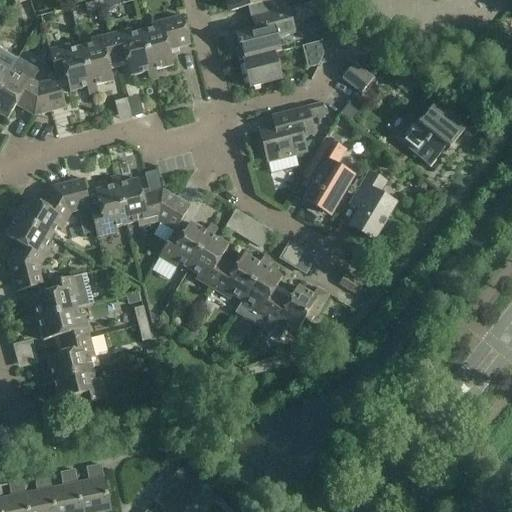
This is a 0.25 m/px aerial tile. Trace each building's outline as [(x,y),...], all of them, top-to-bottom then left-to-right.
[(103,0),(101,1),(103,10),(120,6),(118,0),(103,0)] [(225,0),(229,13),(256,6),(259,17),(286,10),(283,0),(225,0)] [(103,10),(101,1),(85,5),(88,15),(103,10)] [(318,17),(332,28),(340,19),(325,8),(318,17)] [(242,62),(273,54),(280,53),(276,39),(294,34),(289,9),(286,10),(259,17),(258,17),(260,29),(235,36),(242,62)] [(152,30),(142,32),(152,71),(173,66),(169,51),(190,45),(182,17),(151,24),(152,30)] [(110,35),(117,63),(125,61),(129,77),(152,71),(142,32),(131,35),(130,30),(110,35)] [(117,63),(110,35),(91,40),(92,45),(81,48),(91,87),(112,82),(107,66),(117,63)] [(0,88),(8,74),(0,68),(2,64),(0,62),(0,48),(4,42),(0,39),(0,88)] [(323,56),(320,43),(302,48),(308,70),(318,67),(323,56)] [(44,83),(52,112),(65,109),(57,79),(64,77),(69,93),(91,87),(81,48),(70,50),(69,46),(49,51),(56,80),(44,83)] [(273,54),(242,62),(248,89),(280,81),(273,54)] [(34,117),(52,112),(44,83),(38,85),(33,82),(39,72),(17,59),(8,74),(0,88),(0,115),(7,120),(15,106),(34,117)] [(361,96),(373,80),(354,65),(341,80),(361,96)] [(126,98),(115,100),(117,116),(128,115),(126,98)] [(427,101),(419,111),(398,138),(403,143),(402,143),(415,153),(414,155),(429,167),(445,149),(448,151),(465,130),(427,101)] [(304,152),(301,141),(315,137),(311,121),(326,117),(322,104),(271,117),(273,128),(259,132),(267,162),(304,152)] [(324,141),(303,178),(315,185),(305,201),(329,216),(351,179),(334,169),(343,152),(324,141)] [(397,206),(381,196),(387,185),(367,173),(353,198),(363,204),(349,228),(375,242),(397,206)] [(117,229),(129,226),(119,186),(98,192),(102,208),(94,210),(86,179),(71,183),(79,212),(92,209),(100,239),(118,234),(117,229)] [(141,181),(119,186),(129,226),(139,224),(140,229),(160,224),(164,227),(179,201),(164,192),(145,197),(141,181)] [(71,183),(54,188),(43,206),(30,198),(18,219),(52,238),(58,228),(63,231),(73,214),(79,212),(71,183)] [(179,266),(189,272),(210,236),(192,225),(183,240),(176,235),(191,208),(179,201),(164,227),(176,234),(160,260),(177,270),(179,266)] [(246,239),(254,224),(247,220),(247,219),(235,212),(225,229),(237,236),(238,234),(246,239)] [(9,262),(14,281),(42,274),(41,268),(52,250),(47,246),(52,238),(18,219),(7,237),(20,245),(9,262)] [(254,224),(246,239),(253,243),(252,245),(261,250),(271,233),(262,228),(254,224)] [(214,291),(229,267),(221,262),(230,248),(210,236),(189,272),(198,277),(196,280),(214,291)] [(298,270),(307,255),(299,251),(300,250),(289,243),(279,261),(289,267),(290,265),(298,270)] [(307,255),(298,270),(306,275),(315,260),(307,255)] [(243,303),(264,268),(245,257),(237,272),(229,267),(214,291),(231,301),(233,297),(243,303)] [(264,268),(243,303),(252,309),(250,312),(266,322),(267,323),(282,298),(274,293),(283,279),(264,268)] [(86,276),(45,286),(42,274),(14,281),(17,294),(47,287),(49,295),(33,298),(39,320),(78,310),(94,305),(86,276)] [(290,302),(282,298),(267,323),(266,322),(261,332),(279,342),(287,329),(296,334),(307,314),(316,319),(329,297),(318,290),(313,297),(298,289),(290,302)] [(141,303),(139,295),(126,298),(128,306),(141,303)] [(139,327),(149,324),(145,307),(134,310),(139,327)] [(78,310),(39,320),(44,341),(60,337),(62,346),(91,339),(86,319),(80,321),(78,310)] [(149,324),(139,327),(143,343),(153,340),(149,324)] [(19,360),(36,356),(31,337),(14,342),(19,360)] [(91,339),(62,346),(64,355),(48,358),(54,381),(94,371),(91,360),(96,358),(91,339)] [(94,371),(54,381),(59,401),(75,397),(78,407),(106,399),(101,379),(96,381),(94,371)] [(34,404),(13,410),(18,425),(38,420),(34,404)] [(0,430),(10,428),(5,412),(0,413),(0,430)] [(75,471),(82,511),(110,511),(101,466),(93,468),(94,474),(88,476),(89,483),(78,485),(75,471)] [(176,499),(192,511),(207,511),(217,500),(181,470),(175,477),(181,481),(177,486),(182,491),(176,499)] [(82,511),(75,471),(67,473),(68,480),(62,481),(64,488),(52,490),(49,476),(49,477),(55,511),(82,511)] [(55,511),(49,477),(41,478),(43,485),(36,486),(38,493),(26,495),(23,482),(28,511),(55,511)] [(28,511),(23,482),(15,483),(17,490),(10,491),(12,498),(0,500),(0,504),(1,511),(28,511)] [(192,511),(176,499),(175,500),(164,491),(159,498),(164,502),(160,507),(166,511),(165,511),(192,511)]
